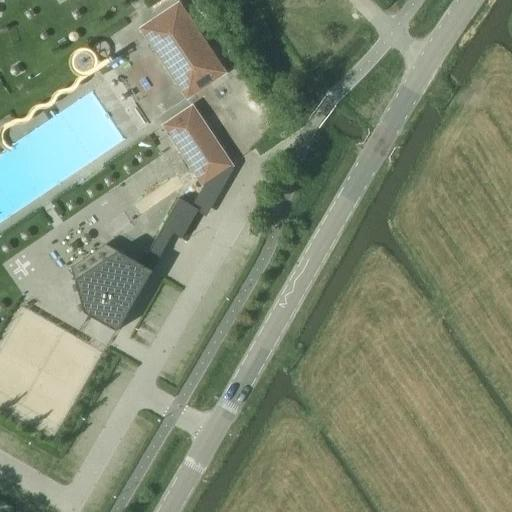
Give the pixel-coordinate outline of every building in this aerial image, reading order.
[(139,28),(187,100),(227,73),(179,1),(139,28)] [(160,123),(201,183),(203,186),(232,166),(189,104),(160,123)] [(179,200),(162,229),(173,235),(181,240),(194,219),(198,211),(191,207),(179,200)] [(135,227),(122,208),(102,221),(115,241),(135,227)] [(83,312),(118,331),(150,270),(117,250),(75,280),(83,312)]
